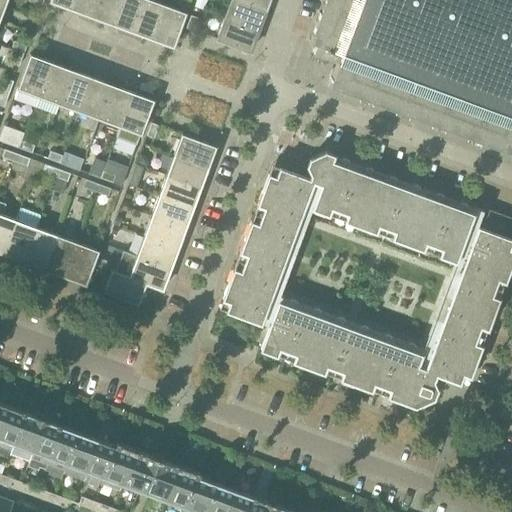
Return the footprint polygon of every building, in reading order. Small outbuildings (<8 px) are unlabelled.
[(73,0),(49,0),(50,1),(71,8),(73,0)] [(73,0),(71,8),(91,16),(96,0),(73,0)] [(96,0),(91,16),(111,23),(119,0),(96,0)] [(119,0),(111,23),(131,31),(142,0),(119,0)] [(164,5),(151,0),(142,0),(131,31),(152,38),(164,5)] [(206,0),(195,0),(194,6),(203,10),(206,0)] [(237,0),(230,0),(224,18),(258,30),(265,10),(237,0)] [(237,0),(265,10),(268,0),(237,0)] [(511,0),(323,0),(308,41),(316,44),(312,53),(337,62),(329,85),(511,152),(511,0)] [(164,5),(152,38),(173,46),(185,13),(164,5)] [(190,15),(186,28),(194,31),(198,18),(190,15)] [(258,30),(224,18),(216,39),(250,51),(258,30)] [(16,50),(24,53),(27,45),(14,41),(11,49),(16,50)] [(24,53),(16,50),(11,63),(19,66),(24,53)] [(17,88),(13,99),(35,107),(51,62),(30,54),(17,88)] [(71,70),(51,62),(35,107),(55,114),(59,104),(71,70)] [(59,104),(79,111),(92,77),(71,70),(59,104)] [(79,111),(100,119),(112,85),(92,77),(79,111)] [(1,91),(9,94),(13,81),(6,78),(1,91)] [(112,85),(100,119),(119,126),(132,92),(112,85)] [(0,104),(4,106),(9,94),(1,91),(0,93),(0,104)] [(132,92),(119,126),(120,126),(116,137),(136,145),(140,134),(153,100),(132,92)] [(151,122),(146,135),(154,138),(158,125),(151,122)] [(0,140),(0,141),(19,148),(22,140),(24,133),(4,126),(0,135),(0,140)] [(181,134),(173,155),(207,167),(215,146),(181,134)] [(35,145),(22,140),(20,148),(32,153),(35,145)] [(14,161),(17,154),(4,149),(2,157),(14,161)] [(233,267),(222,298),(229,301),(226,310),(260,322),(308,193),(313,179),(321,182),(317,193),(312,208),(328,214),(331,207),(347,213),(344,220),(375,231),(378,224),(394,230),(392,237),(422,249),(425,242),(442,248),(439,255),(455,261),(473,212),(420,193),(332,161),(335,154),(335,153),(325,149),(308,157),(305,165),(309,174),(308,177),(278,167),(275,176),(268,173),(261,193),(257,204),(264,206),(258,223),(251,220),(239,251),(247,254),(240,270),(233,267)] [(50,150),(47,158),(60,163),(63,155),(50,150)] [(64,152),(60,163),(66,165),(72,168),(73,167),(72,167),(74,161),(76,157),(76,156),(64,152)] [(143,167),(146,168),(148,162),(146,156),(139,153),(135,164),(143,167)] [(17,154),(14,161),(11,169),(23,173),(22,178),(30,181),(31,178),(30,178),(36,161),(17,154)] [(166,175),(200,187),(204,175),(207,167),(173,155),(166,175)] [(73,167),(80,169),(83,160),(76,157),(74,161),(72,167),(73,167)] [(95,158),(89,174),(99,178),(105,162),(95,158)] [(55,176),(57,168),(36,161),(30,178),(31,178),(36,180),(39,171),(42,171),(55,176)] [(65,188),(70,173),(57,168),(55,176),(52,184),(65,188)] [(103,170),(100,178),(113,183),(116,175),(103,170)] [(140,177),(132,174),(128,184),(136,187),(140,177)] [(158,195),(192,207),(200,187),(166,175),(159,193),(158,195)] [(95,191),(98,184),(85,179),(83,187),(95,191)] [(111,188),(98,184),(95,191),(108,196),(111,188)] [(151,215),(185,228),(189,216),(192,207),(158,195),(151,215)] [(16,220),(15,220),(3,254),(23,261),(35,227),(36,227),(41,215),(20,207),(16,220)] [(268,325),(260,348),(276,354),(278,347),(295,353),(292,360),(323,372),(326,364),(342,370),(339,378),(370,389),(373,382),(389,388),(387,395),(409,403),(414,405),(433,397),(436,388),(433,380),(442,376),(459,382),(462,373),(469,375),(480,345),(473,342),(479,326),(487,328),(498,297),(491,295),(497,278),(504,281),(511,259),(511,248),(508,248),(511,237),(511,217),(511,218),(510,217),(484,207),(483,209),(433,347),(431,351),(423,354),(421,353),(278,300),(268,325)] [(15,220),(0,214),(0,252),(3,254),(15,220)] [(143,236),(177,248),(180,240),(185,228),(151,215),(143,236)] [(113,226),(111,233),(116,235),(119,228),(113,226)] [(35,227),(23,261),(44,269),(56,235),(36,227),(35,227)] [(76,242),(56,235),(44,269),(64,276),(76,242)] [(136,256),(170,268),(174,257),(177,248),(143,236),(136,256)] [(97,250),(76,242),(64,276),(85,284),(92,264),(95,256),(97,250)] [(162,289),(170,268),(136,256),(123,251),(116,271),(129,276),(145,282),(145,283),(162,289)] [(108,261),(95,256),(92,264),(106,269),(108,261)] [(129,276),(116,271),(112,269),(104,291),(138,303),(145,283),(145,282),(129,276)] [(0,429),(9,405),(0,401),(0,429)] [(5,451),(9,453),(25,411),(9,405),(0,429),(0,454),(3,455),(5,451)] [(9,453),(29,460),(44,418),(25,411),(9,453)] [(44,418),(29,460),(46,467),(61,424),(63,420),(52,417),(51,420),(44,418)] [(63,473),(79,431),(61,424),(46,467),(45,470),(49,471),(48,474),(61,478),(63,473)] [(78,479),(80,479),(95,437),(79,431),(63,473),(79,479),(78,479)] [(100,487),(101,484),(115,444),(114,444),(95,437),(80,479),(100,487)] [(115,444),(101,484),(119,491),(121,483),(122,483),(135,448),(115,441),(114,444),(115,444)] [(152,454),(135,448),(122,483),(144,491),(157,456),(152,454)] [(149,493),(165,499),(178,464),(157,456),(144,491),(149,493)] [(165,499),(184,506),(196,474),(197,475),(198,472),(178,464),(165,499)] [(196,474),(184,506),(182,511),(205,511),(216,482),(197,475),(196,474)] [(4,475),(1,483),(14,488),(16,480),(4,475)] [(224,511),(234,488),(216,482),(205,511),(224,511)] [(35,496),(38,488),(25,483),(22,491),(35,496)] [(50,492),(38,488),(35,496),(47,500),(50,492)] [(224,511),(243,511),(250,494),(234,488),(224,511)] [(262,511),(267,500),(250,494),(243,511),(262,511)] [(9,511),(14,500),(0,495),(0,511),(9,511)] [(58,495),(55,503),(69,508),(72,500),(58,495)] [(78,504),(91,509),(94,501),(81,496),(78,504)] [(284,511),(286,508),(267,500),(262,511),(284,511)] [(94,501),(91,509),(100,511),(103,511),(106,505),(94,501)]
